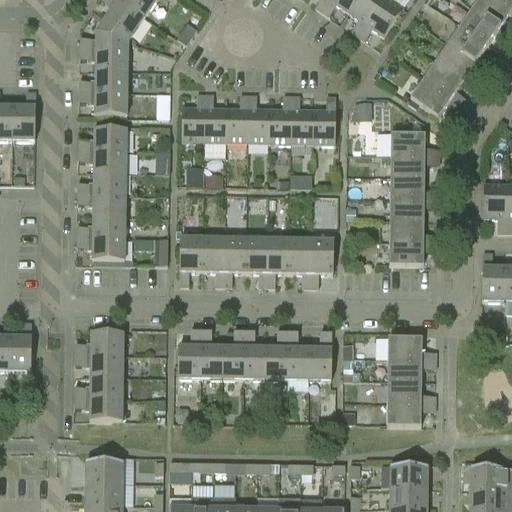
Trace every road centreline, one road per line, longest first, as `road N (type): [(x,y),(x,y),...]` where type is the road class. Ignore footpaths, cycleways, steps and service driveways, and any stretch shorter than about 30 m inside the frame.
road 1 (residential): [(52,307),(449,316),(462,296),(466,141),(511,74)]
road 2 (residential): [(52,307),(52,42),(43,20)]
road 3 (residential): [(51,511),(52,307)]
